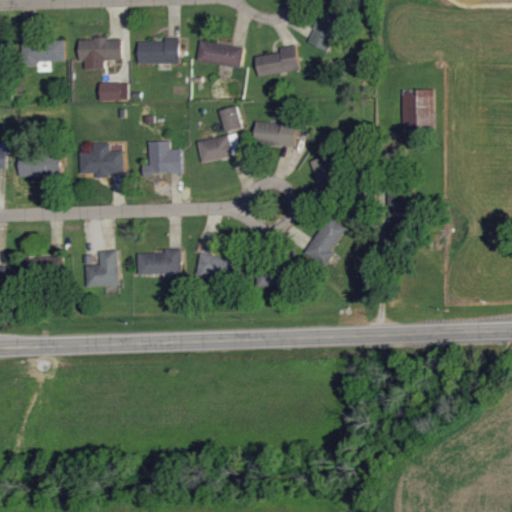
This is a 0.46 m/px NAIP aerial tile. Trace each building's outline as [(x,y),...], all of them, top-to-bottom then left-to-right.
[(328,52),(343,25),(324,15),(309,42),(328,52)] [(167,42),(141,42),(141,64),(182,63),(182,38),(167,39),(167,42)] [(82,61),(88,61),(88,70),(106,69),(106,60),(124,60),(124,39),(81,40),(82,61)] [(67,62),(67,41),(24,42),(24,63),(67,62)] [(244,67),(245,47),(202,42),(200,62),(244,67)] [(258,55),(261,77),(302,71),(299,49),(258,55)] [(102,101),(131,101),(130,83),(102,83),(102,101)] [(245,128),(240,106),(222,111),(228,133),(245,128)] [(259,122),(258,144),(299,146),(301,121),(285,121),(285,124),(259,122)] [(235,157),(231,136),(200,143),(205,163),(235,157)] [(152,142),(153,174),(185,173),(184,150),(173,151),(173,142),(152,142)] [(83,153),(83,174),(99,174),(99,179),(111,178),(111,173),(124,173),(124,144),(96,144),(96,153),(83,153)] [(0,168),(8,169),(8,150),(0,149),(0,168)] [(313,162),(324,190),(343,183),(333,155),(313,162)] [(22,178),(56,177),(56,157),(21,158),(22,178)] [(349,228),(329,217),(309,255),(329,266),(349,228)] [(141,275),(184,273),(184,248),(168,248),(168,253),(141,254),(141,275)] [(89,287),(122,286),(120,251),(102,251),(102,265),(88,266),(89,287)] [(230,281),(234,261),(203,254),(199,274),(230,281)] [(284,267),(260,268),(260,286),(284,285),(284,267)]
